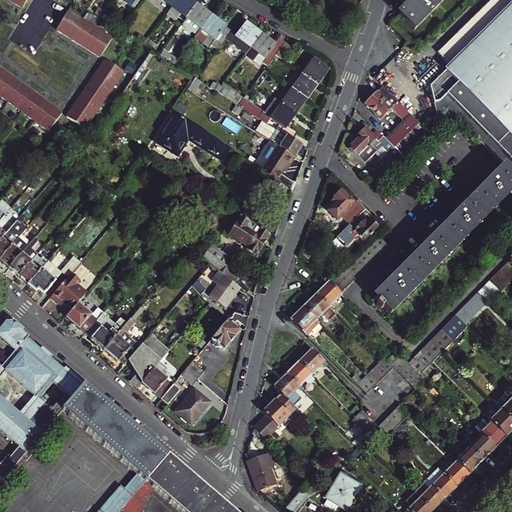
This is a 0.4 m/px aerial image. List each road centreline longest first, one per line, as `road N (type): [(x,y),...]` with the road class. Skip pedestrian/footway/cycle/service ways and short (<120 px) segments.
road 1 (residential): [(216,476),(230,454),(270,293),(357,62)]
road 2 (residential): [(7,296),(216,476)]
road 3 (unknown): [(266,307),(362,396)]
road 4 (residential): [(357,62),(243,0)]
